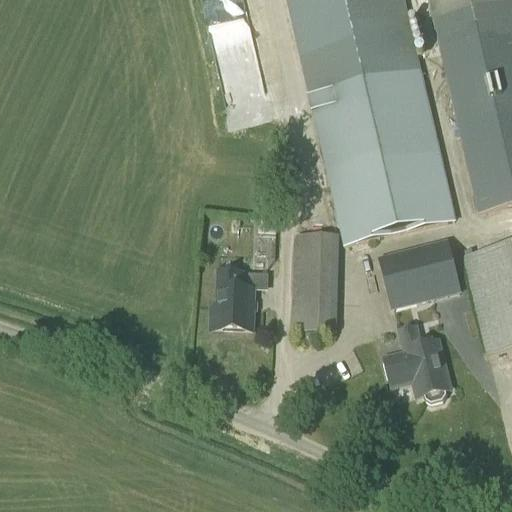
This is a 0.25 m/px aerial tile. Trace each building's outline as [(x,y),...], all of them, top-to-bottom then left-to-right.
[(402,0),(286,0),(344,250),(455,224),(402,0)] [(511,0),(427,0),(478,218),(511,210),(511,0)] [(226,111),(264,104),(252,37),(240,40),(241,43),(215,47),(226,111)] [(334,274),(335,241),(295,240),(294,273),(334,274)] [(511,249),(465,262),(492,361),(511,356),(511,249)] [(463,303),(450,253),(383,271),(391,300),(415,294),(421,314),(463,303)] [(332,323),(334,274),(294,273),(292,322),(332,323)] [(253,337),(254,295),(243,294),(244,278),(218,277),(217,313),(212,313),(211,336),(253,337)] [(292,322),(292,338),(332,339),(332,323),(292,322)] [(422,351),(417,332),(400,336),(406,358),(387,363),(395,393),(416,388),(420,401),(425,400),(427,406),(432,409),(444,406),(447,400),(446,394),(451,393),(439,346),(422,351)]
